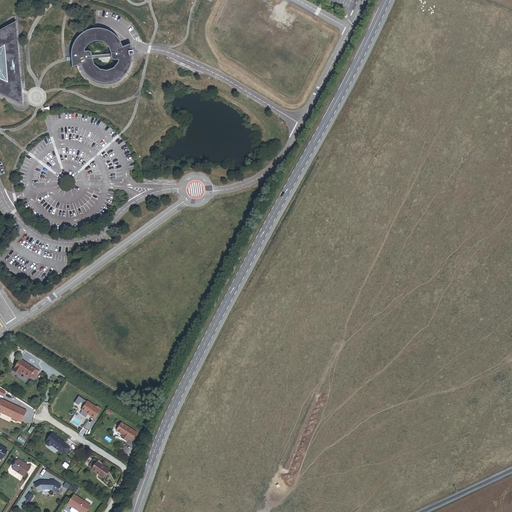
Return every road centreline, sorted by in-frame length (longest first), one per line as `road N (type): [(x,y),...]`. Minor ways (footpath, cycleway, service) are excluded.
road 1 (tertiary): [(134,511),(176,399),(386,0)]
road 2 (unclassified): [(100,15),(125,25),(142,47),(169,51),(299,123)]
road 3 (unclassified): [(185,200),(0,333)]
road 4 (unclassified): [(0,192),(31,231),(67,243),(98,233),(147,193),(181,187)]
road 5 (unclassified): [(299,123),(266,171),(209,191)]
